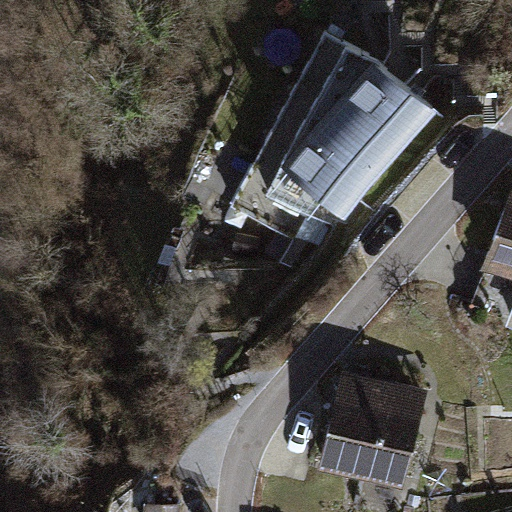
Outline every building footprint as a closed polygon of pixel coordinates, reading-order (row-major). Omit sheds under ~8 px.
[(379,57),(326,30),(230,202),(296,234),(308,210),(333,221),(436,111),(379,57)] [(511,183),(482,264),(486,265),(511,274),(511,314),(511,317),(509,323),(511,323),(511,183)] [(511,314),(511,274),(486,265),(472,303),(511,317),(511,314)] [(427,389),(343,368),(319,461),(403,482),(427,389)] [(180,511),(180,504),(143,503),(142,511),(180,511)]
